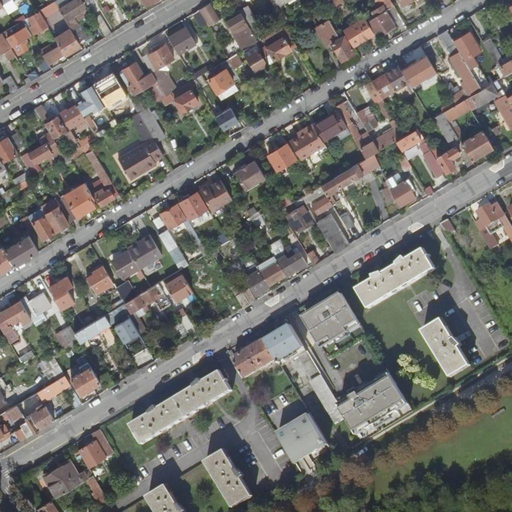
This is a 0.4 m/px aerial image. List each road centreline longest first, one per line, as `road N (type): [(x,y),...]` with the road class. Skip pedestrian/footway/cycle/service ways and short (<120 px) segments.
road 1 (residential): [(0,472),(511,162)]
road 2 (residential): [(0,286),(476,0)]
road 3 (residential): [(188,0),(0,115)]
